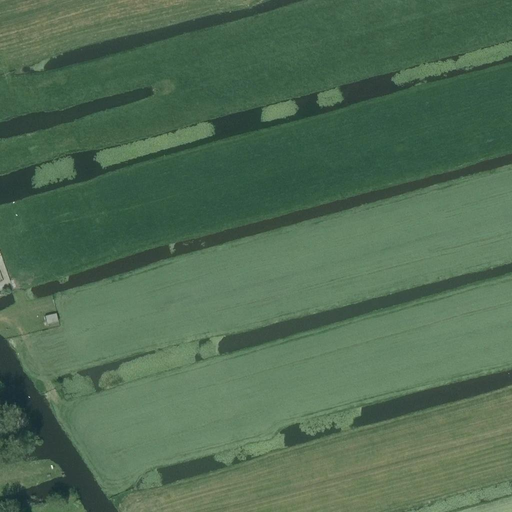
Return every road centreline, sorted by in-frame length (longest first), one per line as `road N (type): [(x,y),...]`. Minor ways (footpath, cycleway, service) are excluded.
road 1 (track): [(167,496),(126,494),(59,406),(14,319),(0,318)]
road 2 (track): [(140,65),(19,89),(0,53)]
